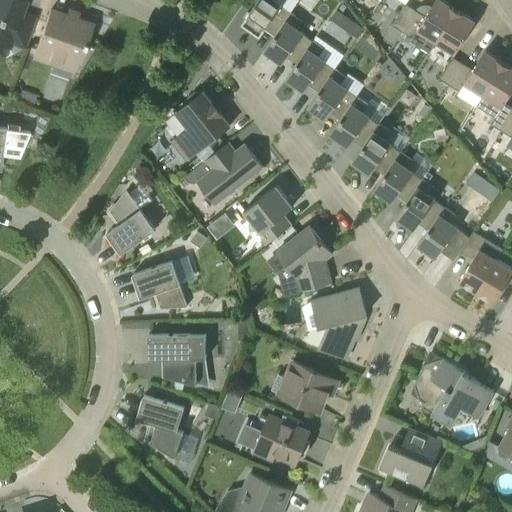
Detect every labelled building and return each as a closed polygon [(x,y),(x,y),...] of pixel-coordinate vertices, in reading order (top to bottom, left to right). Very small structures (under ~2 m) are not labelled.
[(0,0),(0,42),(9,46),(11,42),(24,47),(35,17),(21,12),(25,2),(19,0),(0,0)] [(274,36),(291,13),(281,7),(282,5),(275,0),(274,0),(258,0),(242,23),(260,36),(264,29),(274,36)] [(429,52),(436,42),(456,9),(441,0),(435,0),(425,17),(416,11),(402,32),(412,38),(411,41),(429,52)] [(402,32),(416,11),(405,4),(392,25),(384,38),(394,44),(402,32)] [(360,31),(365,19),(337,8),(333,20),(360,31)] [(456,9),(436,42),(455,54),(475,21),(456,9)] [(80,59),(92,25),(50,10),(33,55),(73,70),(77,58),(80,59)] [(296,64),(313,41),(303,34),(303,33),(297,28),(302,20),(291,12),(291,13),(274,36),(264,51),(282,63),(287,57),(296,64)] [(371,41),(362,34),(355,44),(364,51),(371,41)] [(313,41),(296,64),(286,79),(304,91),(308,85),(318,91),(335,69),(325,62),(325,61),(319,56),(324,48),(313,40),(313,41)] [(463,64),(450,86),(457,90),(459,92),(465,84),(483,95),(504,63),(485,51),(473,70),(463,64)] [(450,86),(463,64),(452,57),(439,79),(450,86)] [(501,131),(511,113),(511,107),(505,103),(511,91),(511,67),(504,63),(483,95),(502,107),(491,125),(501,131)] [(340,119),(356,96),(347,90),(347,88),(341,84),(346,76),(335,68),(335,69),(318,91),(308,106),(326,119),(330,112),(340,119)] [(18,98),(21,90),(19,86),(12,83),(8,95),(18,98)] [(457,90),(450,86),(446,92),(453,97),(457,90)] [(230,126),(203,91),(200,93),(195,92),(189,97),(188,103),(176,112),(189,128),(172,142),(186,160),(230,126)] [(362,147),(378,124),(369,118),(369,116),(363,111),(368,104),(357,96),(356,96),(340,119),(330,134),(348,147),(353,140),(362,147)] [(511,113),(501,131),(511,137),(511,136),(511,113)] [(384,175),(400,152),(391,145),(391,144),(385,139),(390,131),(379,124),(378,124),(362,147),(352,162),(370,175),(375,168),(384,175)] [(36,125),(31,136),(39,140),(40,140),(45,129),(36,125)] [(18,156),(29,132),(5,128),(5,127),(0,126),(0,168),(2,154),(18,156)] [(236,152),(228,142),(184,177),(188,182),(191,183),(193,184),(195,184),(197,183),(199,182),(215,203),(262,166),(245,144),(236,152)] [(406,203),(422,180),(413,173),(413,172),(407,167),(412,159),(401,151),(400,152),(384,175),(374,189),(392,202),(397,196),(406,203)] [(428,230),(444,207),(435,201),(435,200),(428,195),(434,187),(423,179),(422,180),(406,203),(396,217),(414,230),(418,223),(428,230)] [(266,245),(292,224),(284,214),(294,206),(277,185),(243,211),(252,222),(249,224),(250,231),(257,233),(266,245)] [(140,209),(126,190),(110,211),(120,224),(107,233),(121,253),(156,229),(141,209),(140,209)] [(460,251),(469,238),(456,228),(457,227),(450,223),(456,215),(445,207),(444,207),(428,230),(418,245),(436,258),(440,251),(453,261),(460,251)] [(221,237),(237,221),(227,210),(210,225),(221,237)] [(329,251),(309,226),(278,251),(298,276),(302,291),(331,283),(326,267),(320,259),(329,251)] [(201,248),(208,238),(198,230),(191,240),(201,248)] [(477,292),(497,259),(503,249),(486,239),(474,231),(469,238),(460,251),(473,259),(459,282),(477,292)] [(152,249),(148,242),(139,248),(143,254),(152,249)] [(511,282),(511,268),(497,259),(477,292),(494,303),(508,280),(511,282)] [(187,306),(180,284),(181,284),(173,260),(133,274),(141,297),(156,292),(161,308),(187,306)] [(359,288),(313,300),(320,327),(312,329),(307,340),(319,345),(319,346),(347,358),(354,341),(357,340),(361,329),(358,327),(362,316),(366,315),(359,288)] [(239,339),(250,338),(250,320),(239,321),(239,339)] [(211,387),(207,357),(207,334),(149,334),(149,359),(164,359),(165,375),(197,384),(197,383),(211,387)] [(465,371),(443,358),(441,362),(438,360),(429,364),(427,366),(424,364),(414,384),(419,400),(454,421),(462,408),(478,417),(494,391),(464,373),(465,371)] [(333,378),(294,361),(287,376),(279,373),(272,388),(281,392),(280,393),(319,410),(333,378)] [(222,407),(236,412),(244,392),(230,387),(222,407)] [(175,457),(183,431),(177,430),(184,407),(144,395),(137,419),(152,423),(147,439),(175,457)] [(210,402),(206,415),(217,418),(221,405),(210,402)] [(308,433),(269,416),(263,430),(246,423),(238,441),(256,449),(255,450),(273,457),(276,452),(297,461),(308,433)] [(511,416),(506,426),(510,428),(499,447),(511,454),(511,416)] [(432,423),(428,430),(436,435),(440,428),(432,423)] [(423,487),(443,441),(410,427),(400,448),(390,444),(379,469),(423,487)] [(277,511),(279,507),(283,509),(291,490),(250,473),(234,511),(277,511)] [(410,511),(417,499),(385,485),(380,497),(373,493),(367,507),(363,505),(359,511),(410,511)]
